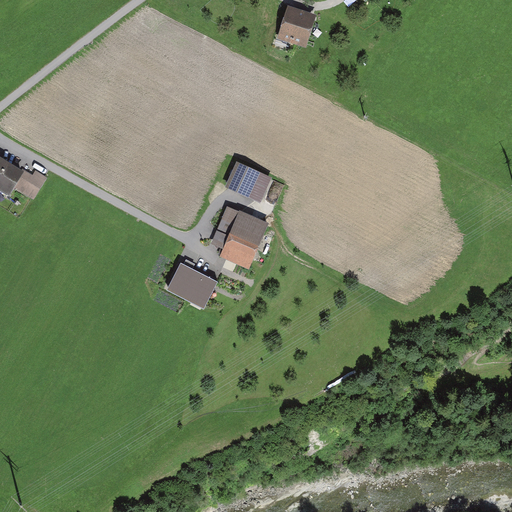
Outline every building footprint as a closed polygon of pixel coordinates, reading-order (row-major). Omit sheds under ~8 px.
[(313,15),(289,8),(281,37),(305,44),(313,15)] [(33,177),(0,157),(0,186),(10,193),(14,186),(32,197),(44,176),(36,172),(33,177)] [(273,182),(239,168),(228,193),(263,207),(273,182)] [(271,228),(229,211),(214,249),(227,254),(224,262),(253,274),(271,228)] [(216,282),(181,264),(168,289),(203,307),(216,282)]
